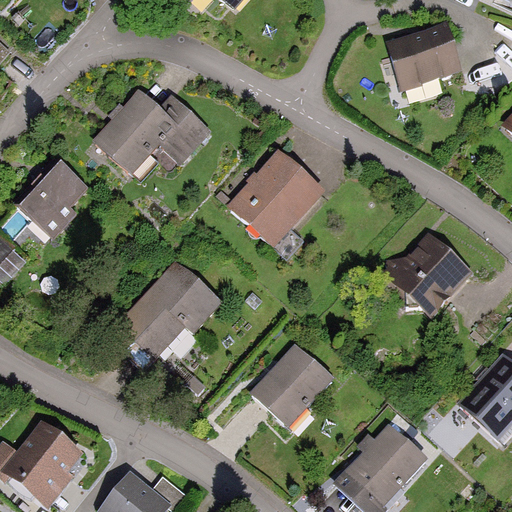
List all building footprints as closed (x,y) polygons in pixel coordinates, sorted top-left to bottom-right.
[(205,0),(227,20),(245,0),(205,0)] [(511,0),(478,0),(478,1),(511,15),(511,0)] [(380,48),(395,97),(455,79),(440,30),(380,48)] [(138,99),(91,147),(128,182),(156,153),(179,175),(209,144),(173,109),(161,121),(138,99)] [(511,117),(501,128),(511,140),(511,117)] [(221,213),(267,256),(319,201),(274,158),(221,213)] [(57,164),(0,221),(0,285),(3,289),(93,199),(57,164)] [(384,281),(428,323),(470,279),(426,237),(384,281)] [(109,331),(149,373),(216,307),(176,266),(109,331)] [(245,397),(283,433),(329,384),(290,348),(245,397)] [(458,408),(496,443),(511,425),(511,374),(499,363),(458,408)] [(0,446),(0,481),(39,511),(78,462),(36,430),(15,458),(0,447),(0,446)] [(353,511),(380,511),(422,464),(383,430),(329,491),(353,511)] [(166,511),(167,511),(129,480),(102,511),(166,511)]
